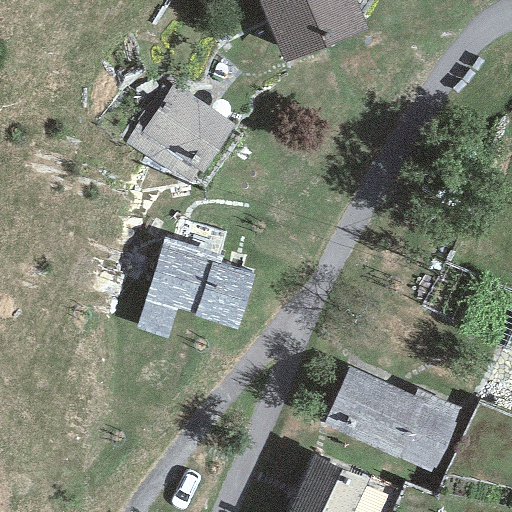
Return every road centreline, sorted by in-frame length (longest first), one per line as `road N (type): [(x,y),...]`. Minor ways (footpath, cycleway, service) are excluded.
road 1 (track): [(283,352),(492,14),(511,13)]
road 2 (track): [(283,352),(234,390),(142,511)]
road 3 (track): [(222,511),(283,352)]
